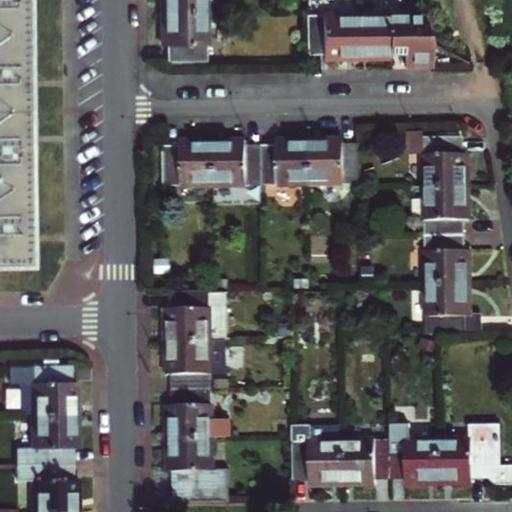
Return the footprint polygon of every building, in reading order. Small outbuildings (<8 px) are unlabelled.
[(0,0),(0,269),(32,269),(31,146),(30,0),(0,0)] [(207,15),(206,0),(162,0),(162,16),(207,15)] [(208,64),(207,15),(162,16),(163,39),(163,49),(169,49),(169,64),(208,64)] [(355,63),(355,18),(307,19),(308,58),(323,57),(323,64),(336,63),(355,63)] [(387,63),(387,57),(402,57),(402,75),(438,75),(426,34),(421,18),(355,18),(355,63),(377,63),(387,63)] [(465,146),(426,147),(425,195),(471,194),(471,173),(471,160),(465,160),(465,146)] [(290,148),(278,149),(278,155),(261,155),(262,193),(311,192),(310,148),(290,148)] [(310,148),(311,192),(358,191),(358,154),(343,154),(343,148),(328,148),(310,148)] [(169,194),(216,193),(215,149),(200,149),(182,149),(182,156),(168,156),(169,194)] [(216,193),(262,193),(261,155),(247,155),(247,149),(234,149),(215,149),(216,193)] [(471,212),(471,194),(425,195),(425,241),(466,241),(466,227),(471,227),(471,212)] [(466,241),(425,241),(425,290),(470,290),(471,270),(471,258),(466,258),(466,241)] [(425,336),(439,336),(480,336),(480,324),(469,324),(470,310),(470,290),(425,290),(425,336)] [(217,297),(172,297),(172,314),(167,314),(167,328),(167,346),(226,346),(225,297),(217,297)] [(226,346),(167,346),(168,365),(168,379),(173,379),(174,395),(213,394),(213,379),(227,379),(226,346)] [(16,416),(30,416),(76,415),(76,398),(76,383),(69,383),(69,368),(14,369),(16,416)] [(168,429),(169,443),(213,442),(231,442),(231,422),(213,422),(213,394),(174,395),(174,411),(168,411),(168,429)] [(30,416),(31,465),(70,463),(70,449),(77,449),(77,435),(76,415),(30,416)] [(392,427),(392,442),(393,482),(409,482),(409,488),(421,488),(440,487),(440,441),(411,442),(411,426),(392,427)] [(296,428),(296,440),(296,483),(311,483),(311,489),(325,489),(345,489),(344,442),(313,443),(313,428),(296,428)] [(472,441),(440,441),(440,487),(463,487),(472,487),(472,481),(488,481),(497,485),(511,484),(511,471),(500,472),(500,428),(472,429),(472,441)] [(213,474),(213,442),(169,443),(169,458),(169,475),(175,475),(175,505),(229,505),(229,474),(213,474)] [(393,482),(392,442),(344,442),(345,489),(368,488),(378,488),(378,482),(393,482)] [(31,465),(32,511),(79,511),(78,492),(78,479),(71,479),(70,463),(31,465)]
